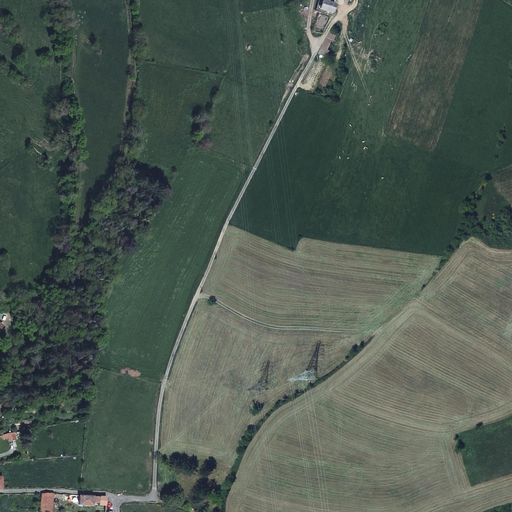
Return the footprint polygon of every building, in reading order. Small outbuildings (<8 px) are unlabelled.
[(318,0),(316,8),(333,13),(336,4),(328,1),(328,0),(318,0)] [(328,37),(333,40),(335,41),(338,34),(330,31),(328,37)] [(320,54),(321,54),(328,57),(331,50),(329,50),(333,40),(328,37),(320,54)] [(8,439),(8,441),(16,440),(15,432),(1,435),(2,439),(8,439)] [(51,511),(53,493),(42,493),(39,511),(44,511),(51,511)] [(99,503),(99,505),(106,505),(106,497),(79,496),(78,505),(92,506),(93,502),(99,503)]
